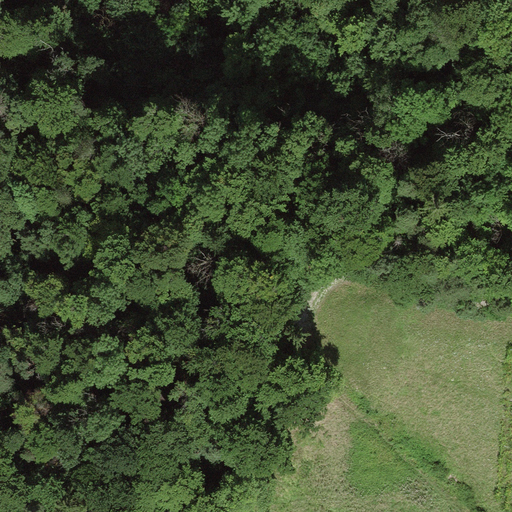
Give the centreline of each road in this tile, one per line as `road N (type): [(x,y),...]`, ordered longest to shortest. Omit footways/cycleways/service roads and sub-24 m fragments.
road 1 (track): [(311,307),(307,332),(340,394),(473,511)]
road 2 (track): [(511,290),(347,275),(311,307)]
